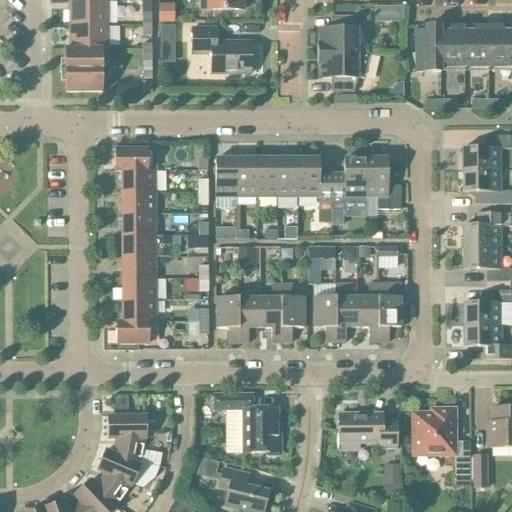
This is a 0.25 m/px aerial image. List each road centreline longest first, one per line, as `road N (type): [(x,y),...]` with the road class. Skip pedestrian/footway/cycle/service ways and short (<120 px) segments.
road 1 (residential): [(421,376),(423,160),(415,134),(392,126),(293,125)]
road 2 (residential): [(80,127),(82,373)]
road 3 (residential): [(82,373),(311,376)]
road 4 (residential): [(293,125),(80,127)]
road 5 (residential): [(82,373),(82,432),(72,464),(40,492),(0,498)]
road 6 (residential): [(296,511),(311,445),(311,376)]
road 7 (residential): [(35,127),(35,0)]
road 8 (residential): [(293,125),(291,0)]
